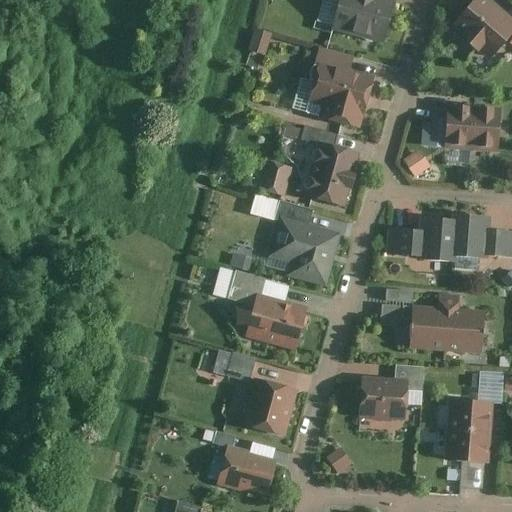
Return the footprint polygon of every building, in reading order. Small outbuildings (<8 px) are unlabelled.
[(390,43),(400,4),(384,0),(345,0),(337,31),(390,43)] [(511,15),(494,0),(468,0),(452,20),(491,54),(511,29),(511,15)] [(248,51),(265,56),(272,34),(254,29),(248,51)] [(363,128),(379,81),(324,64),(312,100),(325,104),(321,115),(363,128)] [(475,104),(448,102),(444,146),(472,148),(475,104)] [(501,107),(475,104),(472,148),(498,150),(501,107)] [(323,141),(339,146),(342,135),(308,125),(304,136),(323,141)] [(348,205),(362,152),(339,146),(323,141),(308,194),(348,205)] [(419,148),(403,159),(415,176),(431,165),(419,148)] [(293,167),(271,161),(264,187),(287,193),(293,167)] [(329,285),(344,232),(311,223),(315,207),(283,198),(278,218),(282,219),(271,255),(293,262),(290,274),(329,285)] [(511,228),(488,227),(489,214),(453,213),(451,254),(486,256),(487,254),(511,254),(511,228)] [(451,254),(453,216),(420,215),(419,228),(388,227),(387,254),(418,255),(418,257),(450,258),(451,254)] [(219,268),(214,295),(230,298),(235,271),(219,268)] [(233,296),(254,302),(259,303),(266,278),(239,270),(233,296)] [(398,321),(410,322),(410,316),(412,290),(386,289),(386,304),(383,304),(382,325),(398,325),(398,321)] [(244,335),(295,351),(305,318),(259,303),(254,302),(244,335)] [(447,318),(410,316),(410,322),(409,352),(446,353),(447,318)] [(484,320),(447,318),(446,353),(483,355),(484,320)] [(258,358),(236,352),(230,375),(252,381),(258,358)] [(396,366),(396,382),(408,383),(408,390),(422,390),(422,368),(396,366)] [(359,381),(357,420),(406,422),(408,390),(408,383),(396,382),(359,381)] [(240,426),(285,438),(297,396),(251,384),(240,426)] [(483,436),(486,405),(452,402),(449,432),(483,436)] [(480,467),(483,436),(449,432),(446,463),(480,467)] [(351,466),(339,448),(326,457),(338,475),(351,466)] [(267,494),(275,459),(225,449),(218,483),(267,494)] [(442,479),(430,467),(420,477),(432,489),(442,479)] [(172,511),(200,511),(202,509),(176,501),(172,511)]
